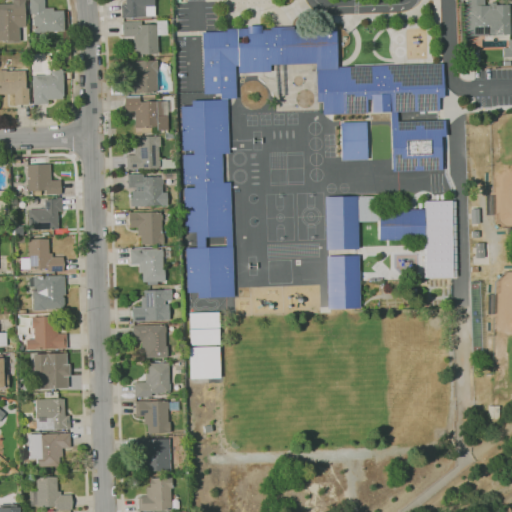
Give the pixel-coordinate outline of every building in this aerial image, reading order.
[(20,42),(6,42),(6,41),(0,41),(0,4),(13,4),(13,0),(25,0),(25,27),(19,27),(20,42)] [(36,33),(36,32),(35,32),(34,14),(30,14),(30,0),(44,0),(45,8),(54,8),(54,11),(64,10),(64,31),(43,32),(36,33)] [(127,17),(122,18),(121,5),(126,5),(125,0),(154,0),(154,6),(155,6),(155,16),(146,16),(146,17),(127,17)] [(508,4),(483,4),(482,0),(462,0),(463,35),(508,35),(508,4)] [(134,54),(134,37),(123,37),(123,22),(141,21),(141,25),(157,24),(157,21),(167,20),(167,35),(158,35),(158,53),(134,54)] [(202,32),(218,31),(226,31),(226,29),(336,26),(337,69),(315,69),(314,63),(270,65),(270,72),(238,73),(238,66),(235,66),(236,98),(227,98),(220,99),(220,93),(203,94),(202,32)] [(511,56),(511,39),(507,39),(507,47),(501,47),(502,57),(511,56)] [(124,94),(124,78),(132,78),(131,61),(157,60),(158,70),(157,70),(157,90),(156,90),(156,92),(139,92),(139,93),(124,94)] [(315,69),(316,101),(322,101),(323,115),(389,112),(397,112),(439,110),(438,97),(444,97),(442,64),(337,69),(315,69)] [(34,104),(33,75),(51,75),(51,71),(59,70),(58,69),(63,69),(64,96),(63,96),(63,99),(48,100),(48,104),(34,104)] [(15,104),(15,94),(0,94),(0,70),(6,70),(6,71),(25,70),(26,88),(29,88),(29,104),(15,104)] [(156,133),(142,133),(142,128),(135,128),(135,112),(125,112),(125,98),(127,98),(127,96),(140,95),(140,97),(140,101),(162,101),(162,116),(168,116),(168,130),(156,130),(156,133)] [(180,106),(191,106),(191,100),(227,98),(228,153),(221,153),(222,183),(230,182),(232,246),(226,246),(226,236),(204,236),(205,247),(196,247),(195,232),(185,233),(183,188),(194,188),(194,184),(184,184),(182,155),(193,155),(192,150),(182,151),(180,106)] [(444,120),(397,121),(397,112),(389,112),(392,171),(441,169),(440,137),(445,137),(444,120)] [(341,160),(367,159),(366,122),(339,123),(341,160)] [(127,169),(127,155),(135,154),(134,145),(138,145),(138,137),(160,136),(161,146),(159,146),(159,160),(160,160),(161,166),(159,166),(159,168),(141,168),(141,169),(127,169)] [(59,194),(46,194),(46,190),(28,191),(27,164),(51,164),(51,180),(61,180),(61,194),(59,194)] [(131,206),(131,198),(132,198),(132,191),(136,191),(136,188),(128,188),(127,174),(144,174),(144,177),(162,177),(162,178),(163,178),(163,184),(162,184),(162,192),(167,192),(168,206),(162,206),(162,205),(131,206)] [(424,192),(454,192),(455,223),(424,223),(424,192)] [(324,196),(357,196),(358,249),(325,249),(324,196)] [(28,230),(28,209),(45,209),(45,199),(56,199),(56,198),(62,198),(62,211),(58,211),(58,230),(28,230)] [(378,210),(379,241),(425,239),(424,223),(424,209),(378,210)] [(141,244),(141,235),(138,235),(137,227),(130,227),(129,212),(139,212),(162,211),(163,220),(161,220),(161,234),(163,234),(164,243),(141,244)] [(15,235),(15,234),(13,235),(12,230),(14,230),(14,226),(23,226),(23,235),(15,235)] [(48,272),(48,267),(31,268),(31,256),(29,256),(28,240),(49,239),(49,253),(53,253),(53,257),(63,257),(64,271),(48,272)] [(186,248),(196,247),(205,247),(226,246),(232,246),(233,296),(197,297),(197,292),(187,292),(186,248)] [(142,282),(142,273),(139,273),(139,264),(130,264),(130,249),(162,248),(163,269),(164,269),(165,281),(142,282)] [(326,256),(357,255),(359,308),(327,309),(326,256)] [(34,311),(33,292),(32,292),(31,288),(29,288),(28,277),(65,275),(66,295),(64,295),(64,304),(63,304),(63,308),(46,309),(46,310),(34,311)] [(133,322),(132,308),(141,307),(141,297),(144,297),(144,291),(163,290),(171,289),(172,300),(165,300),(165,304),(169,304),(170,320),(147,321),(133,322)] [(217,312),(188,312),(189,344),(218,344),(217,312)] [(27,349),(27,340),(34,340),(34,328),(32,328),(32,325),(31,325),(31,320),(32,320),(32,316),(36,316),(36,317),(54,316),(54,325),(58,325),(58,334),(66,333),(67,349),(27,349)] [(145,357),(145,349),(142,349),(141,340),(133,340),(132,325),(165,324),(165,327),(165,346),(167,346),(167,357),(145,357)] [(0,332),(8,332),(8,345),(0,345),(0,332)] [(187,347),(188,378),(218,378),(218,346),(187,347)] [(35,386),(34,378),(32,378),(32,371),(25,371),(25,355),(34,355),(34,354),(67,353),(69,385),(35,386)] [(0,388),(0,355),(3,355),(4,374),(8,374),(9,388),(0,388)] [(135,397),(134,383),(145,382),(145,374),(149,374),(148,363),(168,362),(169,384),(170,384),(170,391),(169,391),(169,392),(151,393),(151,397),(135,397)] [(37,430),(36,418),(37,418),(36,399),(53,399),(64,399),(64,416),(69,416),(69,429),(64,429),(64,428),(54,428),(54,429),(37,430)] [(161,433),(148,433),(147,424),(144,424),(143,415),(135,416),(135,401),(147,401),(167,401),(167,402),(168,402),(168,410),(168,422),(170,422),(170,433),(161,433)] [(169,410),(169,402),(179,402),(179,410),(169,410)] [(37,467),(37,458),(29,458),(28,434),(41,433),(41,434),(70,433),(71,448),(62,448),(62,456),(59,457),(59,466),(37,467)] [(171,471),(138,472),(137,439),(170,439),(171,471)] [(72,510),(56,510),(56,506),(38,507),(38,506),(31,506),(31,491),(37,491),(36,477),(57,477),(57,491),(61,491),(61,494),(72,494),(72,510)] [(139,511),(138,496),(147,496),(146,487),(151,487),(150,477),(152,477),(152,478),(173,477),(173,488),(171,488),(171,501),(172,501),(173,507),(171,507),(171,509),(154,510),(139,511)]
